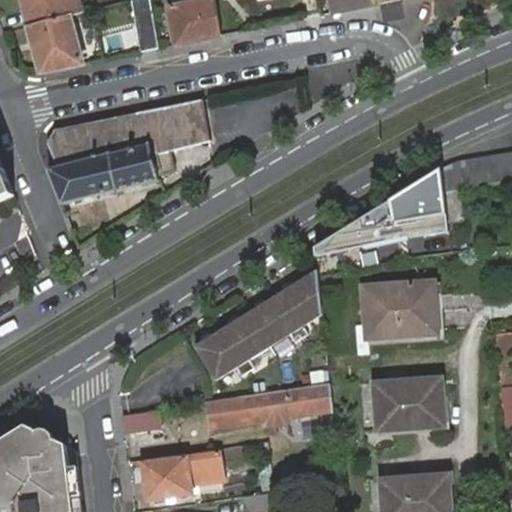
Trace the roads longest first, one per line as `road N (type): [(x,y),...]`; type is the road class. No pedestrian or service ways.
road 1 (secondary): [(76,355),(390,163),(511,105)]
road 2 (secondary): [(416,90),(0,333)]
road 3 (residential): [(11,111),(360,40),(384,45),(416,90)]
road 4 (residential): [(109,511),(94,389),(76,355)]
road 5 (residential): [(61,252),(11,111)]
